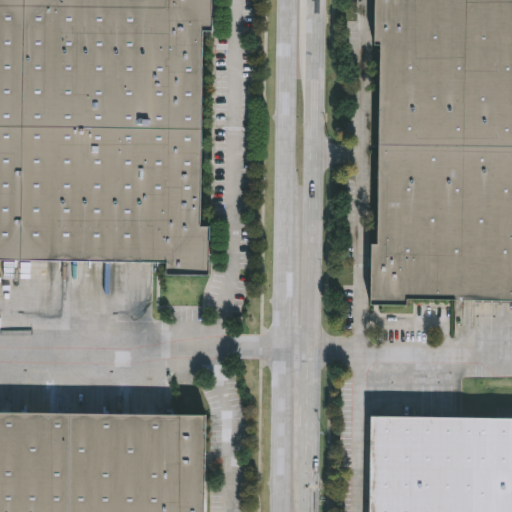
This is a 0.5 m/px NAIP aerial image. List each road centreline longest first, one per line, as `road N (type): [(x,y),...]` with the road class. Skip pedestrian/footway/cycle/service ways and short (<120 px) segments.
road 1 (secondary): [(308,349),(313,0)]
road 2 (secondary): [(285,0),(282,251)]
road 3 (secondary): [(280,349),(276,511)]
